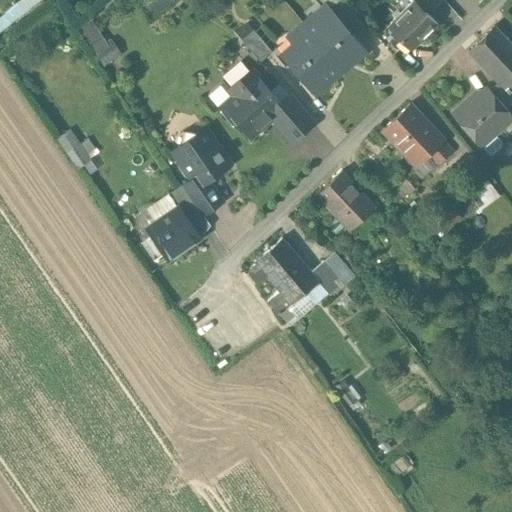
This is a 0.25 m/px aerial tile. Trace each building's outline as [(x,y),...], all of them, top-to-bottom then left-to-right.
[(437,0),(425,0),(426,1),(419,7),(424,13),(425,12),(437,0)] [(413,1),(387,27),(399,39),(398,39),(400,41),(400,40),(411,51),(437,24),(425,12),(424,13),(419,7),(413,1)] [(364,50),(326,5),(325,6),(303,24),(341,69),(364,50)] [(95,16),(79,25),(102,64),(117,55),(95,16)] [(341,69),(303,24),(288,37),(296,46),(283,57),(313,93),(341,69)] [(511,90),(511,44),(494,26),(467,51),(497,83),(508,94),(511,90)] [(271,51),(253,30),(241,40),(260,61),(271,51)] [(233,82),(247,64),(238,57),(224,75),(233,82)] [(280,104),(250,69),(229,87),(232,91),(231,100),(221,108),(232,121),(237,122),(249,136),(271,117),(282,117),(287,112),(280,104)] [(497,83),(488,91),(488,90),(472,104),(468,99),(452,113),(480,145),(511,117),(506,111),(511,105),(511,98),(508,94),(497,83)] [(313,124),(289,96),(280,104),(287,112),(282,117),(280,127),(292,141),(313,124)] [(443,140),(409,103),(407,105),(407,106),(384,127),(382,129),(415,166),(427,155),(437,165),(452,152),(442,141),(443,140)] [(75,165),(98,153),(89,136),(79,141),(72,127),(58,134),(75,165)] [(204,129),(197,133),(182,130),(178,156),(192,178),(198,186),(208,179),(229,165),(204,129)] [(495,157),(507,146),(497,135),(485,146),(495,157)] [(374,205),(341,170),(315,195),(348,230),(374,205)] [(208,179),(198,186),(192,178),(182,184),(183,185),(198,207),(203,214),(222,201),(208,179)] [(481,208),(500,194),(488,178),(469,193),(481,208)] [(183,185),(168,194),(176,206),(178,205),(185,216),(198,207),(183,185)] [(176,206),(146,227),(167,259),(199,238),(185,216),(178,205),(176,206)] [(311,271),(282,237),(254,261),(256,263),(249,269),(249,274),(256,282),(261,283),(267,277),(279,290),(267,300),(279,314),(288,307),(318,281),(318,280),(311,271)] [(344,284),(323,260),(311,271),(318,280),(318,281),(331,296),(344,284)] [(288,307),(279,314),(287,323),(295,315),(288,307)] [(373,350),(332,383),(337,390),(379,357),(373,350)]
